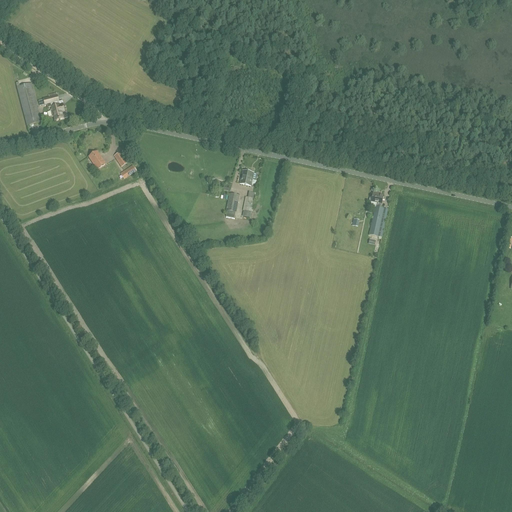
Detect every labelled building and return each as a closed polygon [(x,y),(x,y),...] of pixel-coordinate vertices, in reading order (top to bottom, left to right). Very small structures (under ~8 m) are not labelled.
[(17,87),(27,126),(42,122),(32,83),(17,87)] [(45,105),(51,104),(51,102),(58,100),(56,93),(49,95),(49,98),(43,99),(45,105)] [(58,100),(51,102),(52,108),(54,108),(55,110),(57,109),(57,111),(58,111),(59,116),(62,115),(62,112),(65,112),(63,105),(60,105),(59,105),(58,100)] [(53,110),(51,110),(51,111),(52,116),(53,117),(54,116),(55,121),(63,119),(62,115),(59,116),(58,111),(57,111),(57,109),(55,110),(54,108),(52,108),(53,110)] [(98,170),(106,164),(97,152),(89,157),(98,170)] [(114,156),(120,165),(121,167),(128,163),(120,152),(114,156)] [(137,171),(133,166),(124,171),(128,177),(137,171)] [(256,174),(252,173),(252,172),(252,171),(250,171),(249,171),(249,172),(243,171),(240,184),(251,186),(252,179),(254,180),(257,177),(257,175),(256,174)] [(370,198),(369,202),(377,203),(376,207),(369,235),(382,238),(388,210),(381,208),(382,204),(384,196),(379,195),(379,196),(378,195),(378,193),(373,192),(372,198),(370,198)] [(240,196),(230,194),(226,211),(237,213),(240,196)] [(254,199),(247,197),(246,197),(243,211),(252,212),(254,199)]
